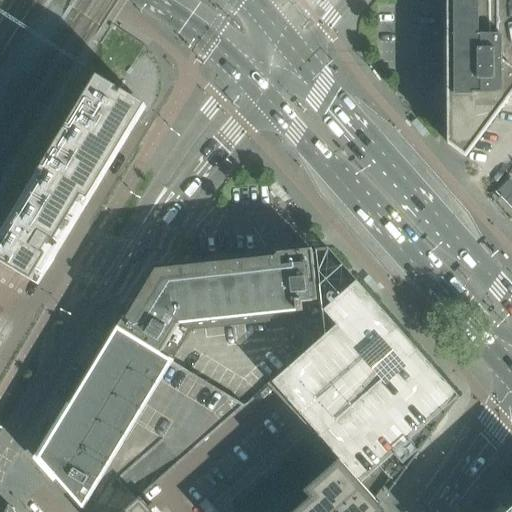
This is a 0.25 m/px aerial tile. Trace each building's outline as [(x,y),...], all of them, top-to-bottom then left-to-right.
[(495,37),(494,0),(447,0),(448,39),(448,145),(465,158),(511,95),(511,71),(500,63),(500,38),(495,37)] [(96,83),(0,241),(0,263),(28,280),(33,283),(138,109),(134,106),(96,83)] [(511,180),(510,179),(496,193),(511,209),(511,180)] [(302,313),(301,303),(317,302),(312,252),(290,255),(155,269),(147,283),(130,311),(118,329),(172,362),(191,330),(194,330),(194,323),(295,311),(295,313),(302,313)] [(336,327),(325,337),(272,384),(361,485),(459,399),(357,283),(323,312),(336,327)] [(166,449),(224,397),(241,407),(234,413),(236,414),(244,407),(172,362),(118,329),(39,460),(83,511),(84,511),(122,479),(140,464),(162,444),(166,449)] [(375,511),(380,507),(361,485),(340,462),(304,494),(310,501),(297,511),(375,511)] [(150,511),(140,499),(138,501),(135,504),(125,511),(150,511)]
